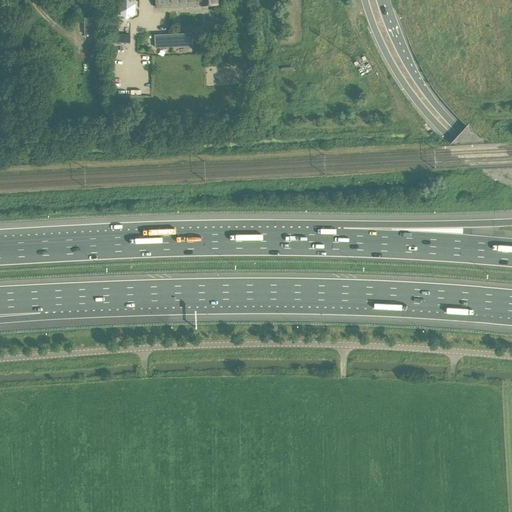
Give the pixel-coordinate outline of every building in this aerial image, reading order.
[(116,13),(125,18),(134,13),(135,3),(129,0),(121,0),(117,2),(116,13)] [(155,0),(155,8),(218,5),(217,0),(155,0)] [(102,35),(101,17),(84,18),(85,35),(102,35)] [(192,46),(191,33),(154,35),(154,47),(192,46)] [(111,34),(111,43),(130,43),(130,35),(111,34)] [(242,52),(234,53),(234,61),(243,60),(242,52)]
